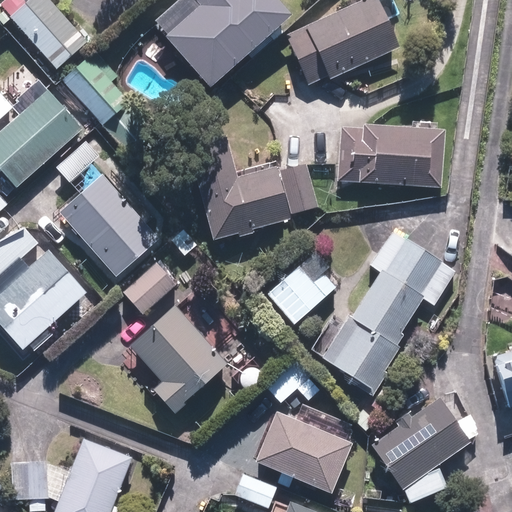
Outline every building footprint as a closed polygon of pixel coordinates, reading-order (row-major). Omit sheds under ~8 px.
[(56,0),(15,0),(22,8),(13,16),(59,70),(93,42),(56,0)] [(173,33),(217,82),(298,10),(289,0),(205,0),(208,2),(173,33)] [(370,0),(292,36),(313,81),(337,70),(337,72),(400,43),(379,0),(370,0)] [(99,66),(91,56),(66,77),(106,125),(133,103),(116,83),(121,79),(106,60),(99,66)] [(85,128),(50,89),(0,134),(0,162),(21,186),(85,128)] [(346,125),(343,179),(444,186),(448,132),(346,125)] [(82,191),(61,209),(120,275),(168,232),(111,167),(105,173),(96,163),(102,157),(88,142),(60,167),(82,191)] [(198,158),(219,237),(292,217),(291,211),(318,204),(308,167),(281,174),(278,163),(239,174),(232,150),(198,158)] [(0,318),(25,348),(91,292),(54,247),(46,254),(38,245),(42,242),(27,224),(0,246),(0,318)] [(356,380),(375,391),(401,345),(397,343),(424,296),(435,303),(457,266),(396,231),(376,265),(382,269),(354,316),(353,315),(328,358),(359,376),(356,380)] [(272,292),(297,321),(337,287),(313,258),(272,292)] [(179,282),(158,260),(125,291),(145,313),(179,282)] [(231,362),(179,304),(133,344),(165,380),(156,388),(177,411),(231,362)] [(511,351),(498,355),(511,401),(511,351)] [(314,374),(298,356),(267,385),(283,403),(314,374)] [(375,443),(406,486),(472,440),(441,397),(375,443)] [(280,412),(261,458),(334,489),(354,443),(280,412)] [(136,454),(87,435),(56,511),(126,511),(128,508),(116,504),(136,454)] [(50,460),(15,459),(14,495),(31,496),(30,510),(48,510),(50,460)] [(279,487),(244,472),(235,493),(271,508),(279,487)] [(325,511),(294,500),(289,511),(325,511)]
